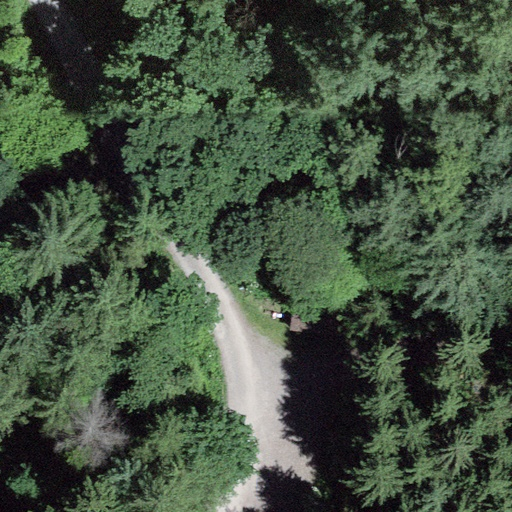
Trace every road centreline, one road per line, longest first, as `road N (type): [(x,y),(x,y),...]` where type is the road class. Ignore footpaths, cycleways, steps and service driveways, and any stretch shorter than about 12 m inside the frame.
road 1 (track): [(36,0),(128,168),(226,317),(251,386)]
road 2 (track): [(251,386),(511,325)]
road 3 (track): [(251,386),(245,482),(233,511)]
